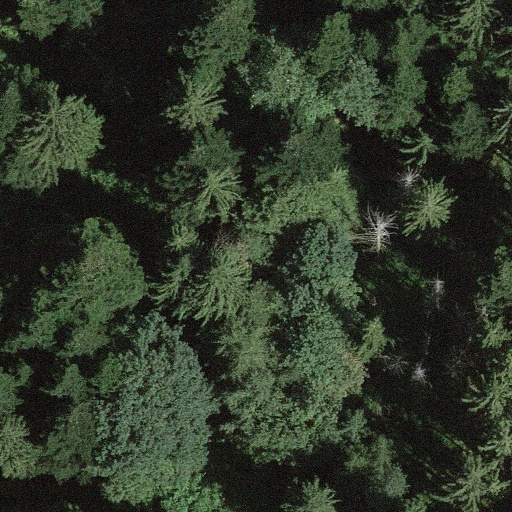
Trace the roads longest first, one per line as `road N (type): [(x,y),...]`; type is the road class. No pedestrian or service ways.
road 1 (track): [(0,294),(172,426),(240,511)]
road 2 (track): [(394,0),(511,96)]
